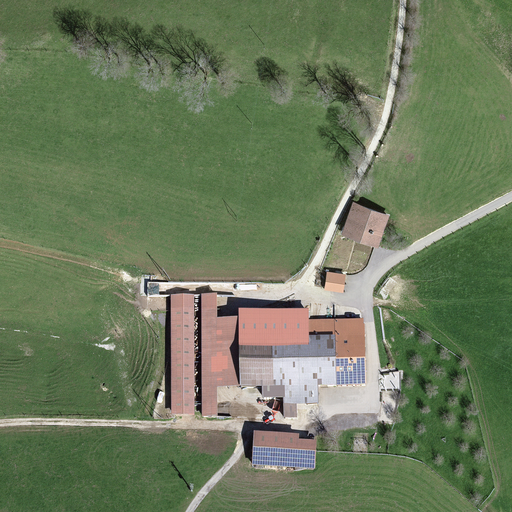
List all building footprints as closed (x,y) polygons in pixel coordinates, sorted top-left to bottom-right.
[(354,207),(342,235),(373,248),(385,220),(354,207)] [(343,276),(326,275),(324,290),(342,292),(343,276)] [(238,308),(238,316),(217,317),(216,293),(201,293),(203,414),(217,414),(216,386),(262,385),(263,396),(284,396),(284,416),(296,416),(296,403),(318,403),(318,384),(366,384),(365,318),(309,319),(309,307),(238,308)] [(194,294),(171,294),(171,414),(194,415),(194,294)] [(299,433),(254,431),(252,464),(315,468),(316,439),(299,438),(299,433)]
